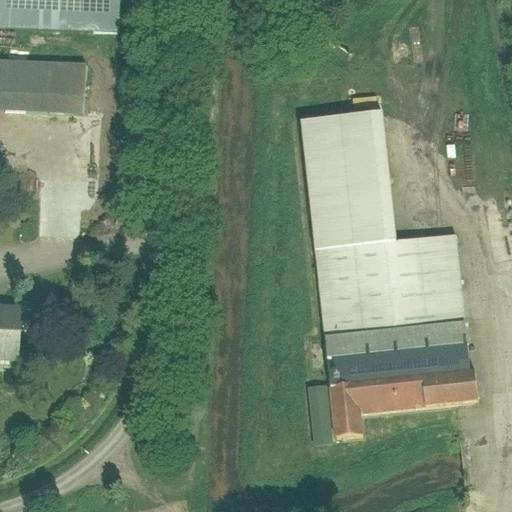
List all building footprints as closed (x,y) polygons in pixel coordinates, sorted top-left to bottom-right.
[(129,0),(4,0),(3,30),(128,35),(129,0)] [(84,68),(0,64),(0,117),(82,120),(84,68)] [(465,239),(409,246),(395,117),(311,126),(342,391),(481,375),(465,239)] [(0,365),(25,367),(27,313),(0,311),(0,365)] [(490,404),(487,375),(340,392),(345,442),(374,439),(372,418),(490,404)] [(338,391),(317,393),(321,442),(342,440),(338,391)] [(147,444),(139,456),(146,461),(154,449),(147,444)]
